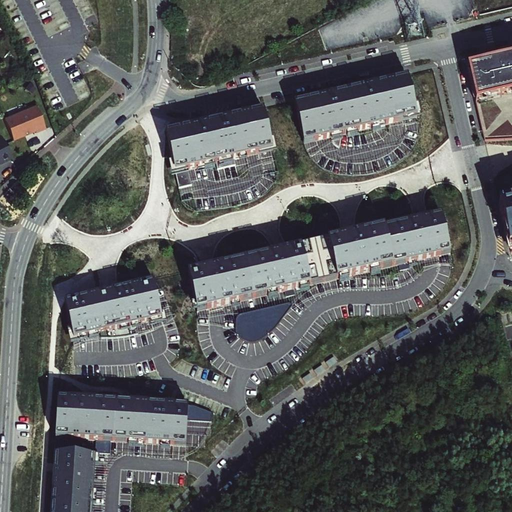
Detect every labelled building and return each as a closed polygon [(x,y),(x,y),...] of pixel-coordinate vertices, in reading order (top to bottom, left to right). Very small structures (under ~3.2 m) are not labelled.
[(511,56),(506,58),(464,68),(473,106),(483,149),(511,147),(511,56)] [(416,122),(407,82),(376,89),(323,101),(294,107),(303,148),(416,122)] [(34,109),(3,123),(12,145),(34,134),(34,136),(44,131),(34,109)] [(272,156),(263,114),(239,120),(211,127),(185,133),(165,137),(169,157),(174,178),(272,156)] [(4,148),(1,141),(0,141),(0,168),(11,163),(4,148)] [(511,253),(511,207),(497,211),(507,254),(511,253)] [(211,273),(187,279),(196,317),(285,298),(286,302),(293,301),(292,296),(398,272),(399,278),(407,276),(406,271),(449,261),(440,221),(407,228),(344,243),(282,257),(211,273)] [(81,303),(64,307),(72,345),(99,339),(100,344),(118,344),(137,340),(135,331),(161,325),(152,286),(136,290),(106,297),(81,303)] [(291,312),(287,310),(240,322),(235,325),(234,327),(234,338),(235,341),(243,348),(247,349),(253,349),(259,347),(275,334),(291,312)] [(337,363),(334,359),(327,364),(330,368),(337,363)] [(325,371),(322,367),(315,372),(318,376),(325,371)] [(314,379),(311,375),(304,380),(307,384),(314,379)] [(211,419),(192,412),(132,408),(83,405),(57,403),(54,443),(95,446),(94,459),(108,460),(110,447),(184,452),(186,427),(211,428),(211,419)] [(89,511),(93,461),(53,458),(50,492),(49,511),(89,511)]
